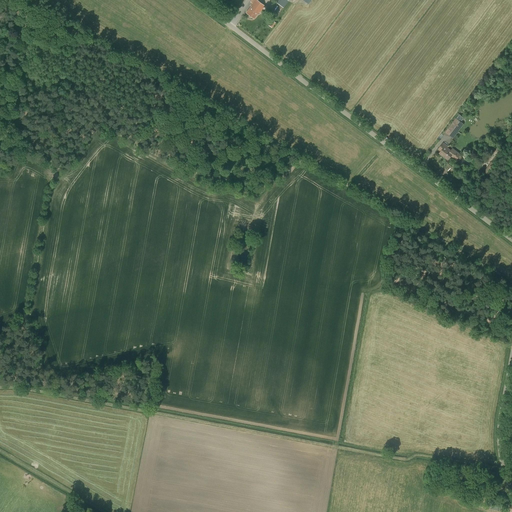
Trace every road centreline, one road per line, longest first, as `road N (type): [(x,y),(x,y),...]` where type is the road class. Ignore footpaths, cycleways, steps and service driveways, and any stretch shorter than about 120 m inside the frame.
road 1 (unclassified): [(511,240),(196,0)]
road 2 (tertiary): [(511,499),(499,448),(511,350)]
